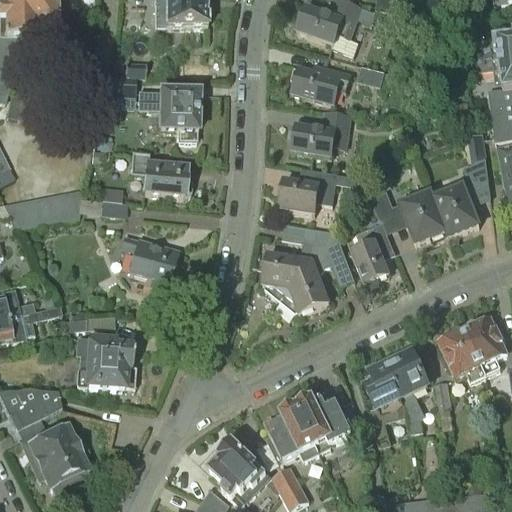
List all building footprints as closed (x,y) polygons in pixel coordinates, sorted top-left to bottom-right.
[(0,42),(16,42),(36,42),(36,47),(55,47),(54,0),(3,0),(4,15),(0,15),(0,42)] [(511,0),(491,0),(493,11),(511,8),(511,0)] [(387,17),(390,6),(379,3),(376,14),(387,17)] [(296,38),(334,52),(332,56),(352,62),(357,48),(348,45),(356,25),(371,31),(375,19),(337,5),(331,23),(305,13),(296,38)] [(206,34),(206,6),(155,7),(155,34),(206,34)] [(385,38),(389,27),(377,23),(373,34),(385,38)] [(0,109),(4,110),(16,55),(16,42),(0,42),(0,109)] [(487,97),(494,149),(511,145),(511,44),(477,49),(479,65),(476,66),(478,78),(500,75),(502,95),(487,97)] [(124,69),(124,83),(144,83),(144,70),(124,69)] [(297,74),(291,99),(334,111),(340,88),(349,90),(351,82),(313,72),(312,78),(297,74)] [(361,72),(358,83),(356,87),(380,94),(384,78),(361,72)] [(109,103),(110,103),(133,104),(134,86),(109,85),(109,103)] [(463,89),(449,94),(453,105),(467,100),(463,89)] [(197,100),(137,99),(136,118),(159,118),(158,138),(178,139),(178,148),(196,149),(197,100)] [(17,125),(22,104),(9,101),(5,123),(17,125)] [(22,104),(17,125),(29,128),(33,106),(22,104)] [(33,106),(29,128),(40,130),(45,108),(33,106)] [(45,108),(40,130),(52,133),(56,111),(45,108)] [(455,111),(459,126),(470,123),(466,108),(455,111)] [(296,132),(292,158),(331,164),(333,153),(345,155),(350,122),(325,118),(322,136),(296,132)] [(102,156),(111,154),(113,146),(107,139),(98,142),(96,150),(102,156)] [(511,150),(496,153),(509,216),(511,215),(511,150)] [(92,169),(106,170),(107,159),(93,158),(92,169)] [(143,184),(141,201),(183,205),(183,204),(185,205),(190,200),(191,191),(186,184),(187,173),(147,169),(148,161),(131,160),(129,182),(143,184)] [(0,178),(9,174),(4,164),(0,165),(0,178)] [(489,193),(485,165),(463,173),(469,189),(463,192),(463,191),(432,203),(445,239),(447,245),(479,232),(467,202),(489,193)] [(337,180),(307,175),(305,189),(283,186),(279,215),(314,221),(316,209),(332,212),(337,180)] [(357,183),(343,181),(342,191),(355,192),(357,183)] [(62,199),(67,226),(78,224),(80,196),(62,199)] [(445,239),(432,203),(430,198),(392,213),(386,197),(369,204),(380,230),(382,229),(403,221),(415,251),(445,239)] [(67,226),(62,199),(52,201),(57,227),(67,226)] [(52,201),(42,203),(47,229),(57,227),(52,201)] [(47,229),(42,203),(32,205),(37,231),(47,229)] [(37,231),(32,205),(21,207),(26,233),(37,231)] [(26,233),(21,207),(2,210),(9,223),(16,235),(26,233)] [(125,224),(127,210),(101,207),(100,222),(125,224)] [(0,224),(9,223),(2,210),(0,210),(0,224)] [(382,229),(380,230),(355,240),(361,255),(351,259),(364,292),(388,282),(382,266),(395,261),(382,229)] [(280,307),(336,238),(305,234),(301,259),(296,265),(267,260),(262,292),(265,292),(265,295),(280,307)] [(336,238),(280,307),(295,320),(298,318),(299,321),(329,310),(318,282),(324,274),(331,272),(339,293),(354,287),(346,266),(336,238)] [(137,246),(137,245),(123,242),(119,255),(133,260),(127,281),(150,288),(148,296),(165,300),(177,258),(137,246)] [(0,326),(19,322),(34,318),(32,309),(17,312),(13,296),(0,299),(0,326)] [(44,316),(55,313),(52,302),(42,304),(44,316)] [(19,322),(0,326),(0,348),(10,346),(11,350),(25,347),(21,331),(57,322),(55,313),(44,316),(34,318),(19,322)] [(74,327),(83,327),(84,318),(75,318),(74,327)] [(464,336),(485,383),(500,376),(495,367),(507,361),(490,324),(475,331),(472,330),(468,332),(466,335),(464,336)] [(84,340),(83,328),(72,328),(72,340),(84,340)] [(485,383),(464,336),(461,337),(457,337),(453,338),(452,341),(437,347),(454,385),(466,380),(470,389),(485,383)] [(87,347),(76,346),(75,363),(79,363),(78,378),(76,379),(75,392),(77,394),(83,395),(123,397),(125,377),(130,377),(132,355),(127,355),(127,346),(102,344),(102,348),(87,346),(87,347)] [(412,358),(385,370),(401,405),(406,416),(410,441),(423,439),(420,427),(425,423),(414,399),(428,393),(412,358)] [(401,405),(385,370),(368,378),(372,386),(363,390),(374,414),(367,417),(377,454),(378,453),(388,450),(382,428),(406,422),(399,407),(401,405)] [(447,388),(434,390),(432,390),(436,417),(451,415),(447,388)] [(48,445),(39,426),(60,416),(57,399),(32,396),(0,399),(0,408),(7,423),(9,422),(21,447),(19,447),(24,457),(35,481),(41,478),(51,499),(65,493),(63,488),(85,478),(78,463),(86,459),(79,444),(71,448),(66,437),(48,445)] [(295,414),(318,461),(330,455),(329,452),(351,442),(335,410),(329,413),(324,403),(313,409),(311,406),(295,414)] [(352,412),(344,416),(350,427),(357,424),(352,412)] [(318,461),(295,414),(280,421),(281,424),(264,432),(270,444),(266,446),(279,471),(300,461),(303,468),(318,461)] [(209,478),(225,494),(222,498),(230,505),(231,505),(238,511),(242,511),(269,485),(232,451),(219,465),(220,466),(209,478)] [(284,511),(300,511),(307,509),(290,475),(271,484),(284,511)] [(472,500),(480,499),(479,487),(465,489),(467,501),(472,500)] [(441,488),(426,490),(427,502),(443,501),(441,488)] [(201,507),(208,511),(229,511),(230,511),(209,495),(201,507)] [(486,511),(486,499),(480,499),(472,500),(472,511),(486,511)] [(472,511),(472,500),(467,501),(459,502),(459,511),(472,511)] [(459,511),(459,502),(446,503),(446,511),(459,511)] [(446,511),(446,503),(433,504),(433,511),(446,511)]
